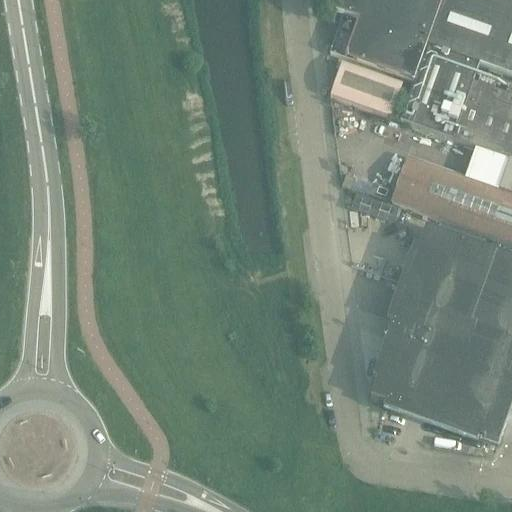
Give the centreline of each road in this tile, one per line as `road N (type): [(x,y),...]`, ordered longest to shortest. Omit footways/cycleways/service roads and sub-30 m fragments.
road 1 (unclassified): [(292,0),(351,454),(511,491)]
road 2 (unclassified): [(17,0),(51,199),(45,298)]
